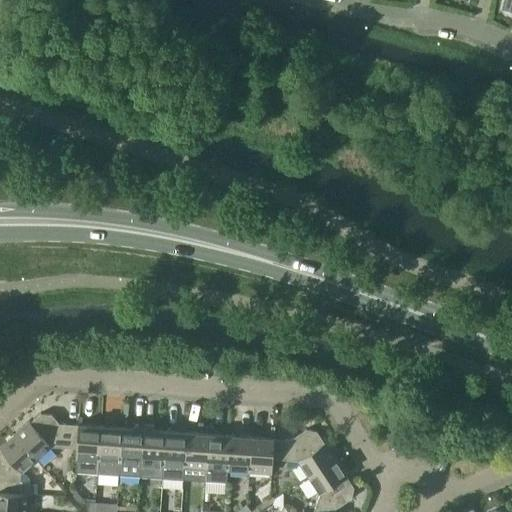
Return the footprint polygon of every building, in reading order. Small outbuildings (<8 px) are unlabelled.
[(511,0),(503,0),(502,8),(511,10),(511,0)] [(30,420),(15,433),(37,458),(52,445),(77,447),(78,447),(79,423),(60,422),(52,413),(41,412),(31,421),(30,420)] [(145,423),(135,422),(134,427),(123,427),(120,472),(119,474),(141,475),(145,423)] [(78,470),(98,471),(101,425),(79,423),(78,447),(77,447),(76,459),(77,459),(76,467),(78,470)] [(166,430),(154,429),(155,423),(145,423),(141,475),(162,476),(166,430)] [(123,427),(101,425),(98,471),(120,472),(123,427)] [(291,438),(274,437),(272,457),(273,457),(298,459),(309,476),(337,458),(326,441),(325,441),(317,430),(307,428),(291,438)] [(162,476),(184,477),(187,431),(166,430),(162,476)] [(184,478),(206,479),(209,433),(191,431),(187,431),(184,477),(184,478)] [(21,471),(37,458),(15,433),(0,446),(1,447),(0,447),(0,490),(20,492),(30,492),(30,482),(21,481),(21,471)] [(227,481),(228,469),(230,434),(209,433),(206,479),(227,481)] [(228,469),(250,471),(252,436),(230,434),(228,469)] [(274,437),(252,436),(250,471),(271,472),(272,472),(273,457),(272,457),(274,437)] [(347,475),(348,474),(337,458),(309,476),(320,493),(313,511),(334,511),(336,507),(352,497),(354,486),(347,475)] [(0,490),(0,511),(30,511),(32,492),(30,492),(20,492),(0,490)] [(248,511),(251,510),(247,503),(237,510),(238,511),(248,511)]
